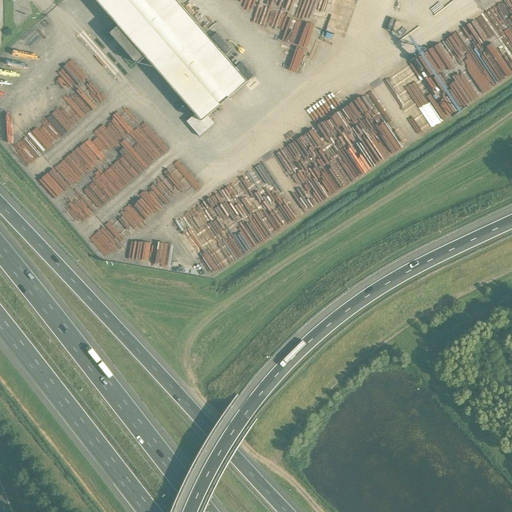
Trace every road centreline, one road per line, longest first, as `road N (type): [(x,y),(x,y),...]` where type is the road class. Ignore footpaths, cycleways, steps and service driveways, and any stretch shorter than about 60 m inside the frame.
road 1 (motorway): [(511,221),(328,322),(244,411),(190,511)]
road 2 (motorway): [(286,511),(0,206)]
road 3 (motorway): [(204,511),(0,252)]
road 4 (unknown): [(188,132),(204,141),(247,137),(450,18)]
road 5 (motorway): [(0,325),(147,511)]
